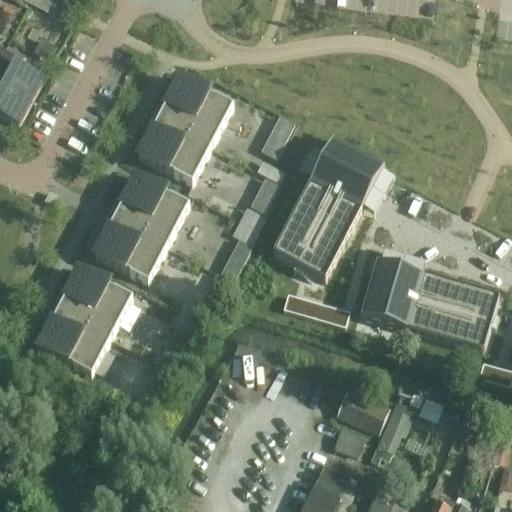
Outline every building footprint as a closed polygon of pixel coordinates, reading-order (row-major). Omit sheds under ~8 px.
[(52,7),(38,0),(33,0),(29,8),(47,17),(52,7)] [(0,62),(10,44),(0,38),(0,62)] [(19,131),(42,88),(17,75),(28,54),(10,44),(0,62),(0,121),(13,129),(19,131)] [(194,189),(234,111),(215,101),(216,99),(181,81),(165,112),(167,113),(157,132),(155,131),(139,162),(173,180),(174,178),(194,189)] [(331,147),(271,260),(322,287),(382,174),(331,147)] [(150,288),(190,211),(171,200),(172,199),(137,181),(121,211),(123,213),(113,232),(111,231),(95,262),(129,280),(130,278),(150,288)] [(54,211),(58,202),(49,198),(44,206),(54,211)] [(377,270),(361,324),(484,360),(490,337),(496,317),(499,305),(422,283),(381,271),(377,270)] [(52,327),(38,355),(73,373),(74,372),(77,374),(77,375),(92,383),(93,381),(95,377),(113,344),(133,305),(117,297),(117,298),(113,296),(114,295),(95,285),(79,277),(65,304),(59,316),(58,318),(53,327),(52,327)] [(288,301),(283,317),(345,335),(350,319),(288,301)] [(511,378),(483,370),(479,386),(510,395),(511,386),(511,378)] [(396,410),(378,450),(385,453),(383,457),(392,461),(400,443),(401,443),(405,445),(416,418),(396,410)] [(314,494),(304,511),(349,511),(357,496),(348,492),(351,486),(346,483),(337,479),(325,473),(314,494)] [(434,511),(452,511),(454,508),(439,501),(434,511)]
